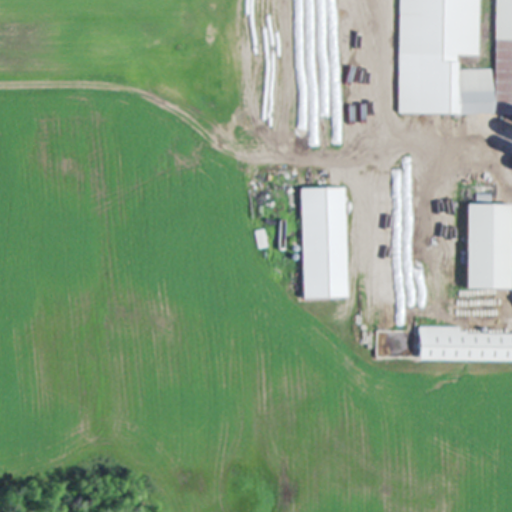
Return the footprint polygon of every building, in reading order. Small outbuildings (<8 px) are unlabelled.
[(511,0),(401,0),(400,114),(498,115),(498,101),(511,104),(511,0)] [(346,188),(302,190),(305,301),(350,299),(346,188)] [(511,205),(470,206),(469,290),(511,290),(511,205)] [(258,249),(268,247),(264,229),(254,232),(258,249)] [(511,334),(461,334),(461,328),(422,328),(421,361),(511,362),(511,334)]
